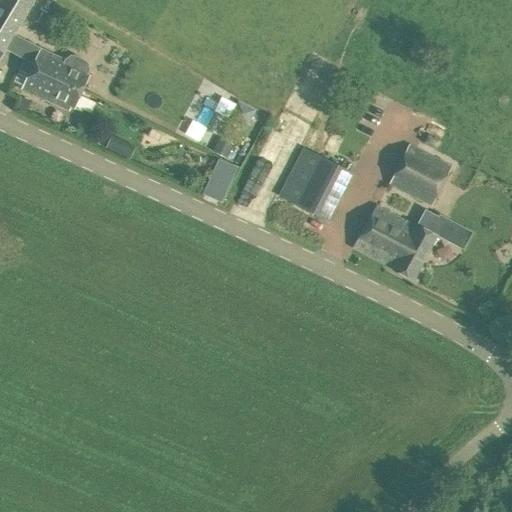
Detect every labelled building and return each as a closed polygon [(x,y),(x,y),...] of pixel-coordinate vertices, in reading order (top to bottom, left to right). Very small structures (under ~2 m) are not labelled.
[(0,0),(0,51),(2,48),(11,34),(31,0),(0,0)] [(11,34),(2,48),(6,50),(23,60),(18,70),(27,75),(20,90),(68,112),(70,109),(73,110),(74,109),(81,112),(85,111),(89,101),(88,97),(80,94),(89,75),(86,74),(88,71),(87,64),(84,61),(76,57),(69,56),(65,60),(41,49),(15,35),(11,34)] [(26,114),(31,102),(20,98),(15,110),(26,114)] [(392,119),(431,135),(436,121),(397,106),(392,119)] [(218,138),(211,152),(226,159),(233,145),(218,138)] [(430,206),(451,166),(408,144),(387,185),(430,206)] [(326,223),(352,173),(302,147),(276,196),(326,223)] [(375,206),(353,249),(392,269),(391,271),(410,281),(434,236),(446,242),(455,224),(436,213),(435,216),(422,210),(414,226),(375,206)]
